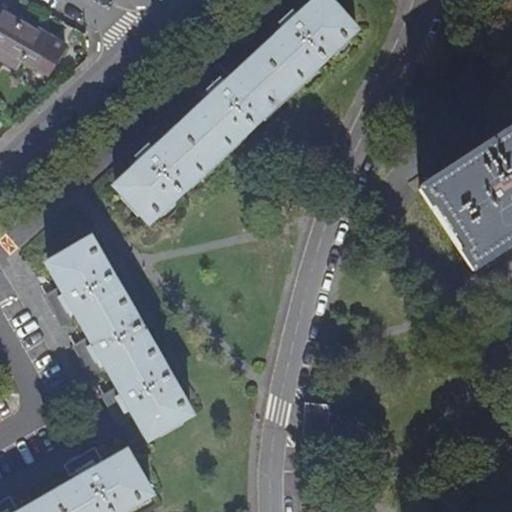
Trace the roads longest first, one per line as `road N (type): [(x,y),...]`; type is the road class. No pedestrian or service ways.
road 1 (residential): [(272,511),(278,408),(303,287),(341,180),(427,0)]
road 2 (residential): [(0,169),(137,43)]
